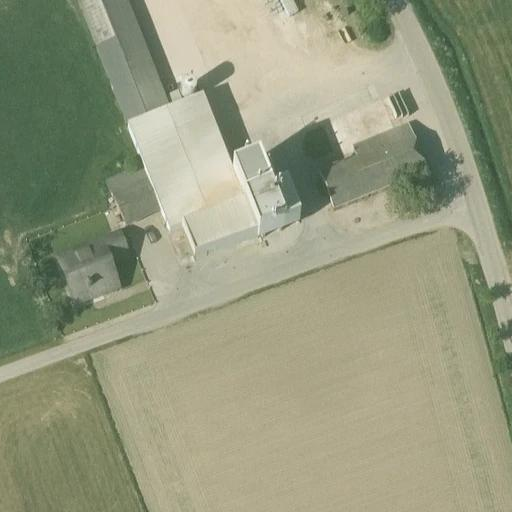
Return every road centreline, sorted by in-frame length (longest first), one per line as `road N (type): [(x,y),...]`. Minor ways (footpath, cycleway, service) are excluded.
road 1 (unclassified): [(0,376),(474,205)]
road 2 (tertiary): [(474,205),(436,78),(394,0)]
road 3 (tertiary): [(511,340),(474,205)]
